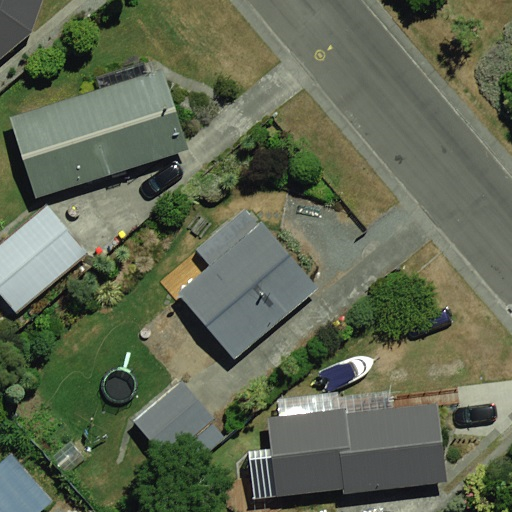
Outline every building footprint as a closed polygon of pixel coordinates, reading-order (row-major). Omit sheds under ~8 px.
[(0,0),(0,37),(38,0),(0,0)] [(131,74),(0,110),(0,185),(4,201),(155,159),(131,74)] [(34,201),(0,230),(0,308),(5,314),(78,250),(34,201)] [(249,214),(162,290),(217,353),(304,278),(249,214)] [(183,384),(136,427),(169,464),(217,422),(183,384)] [(235,417),(241,497),(436,482),(430,402),(235,417)] [(0,453),(0,511),(47,511),(51,509),(0,453)]
